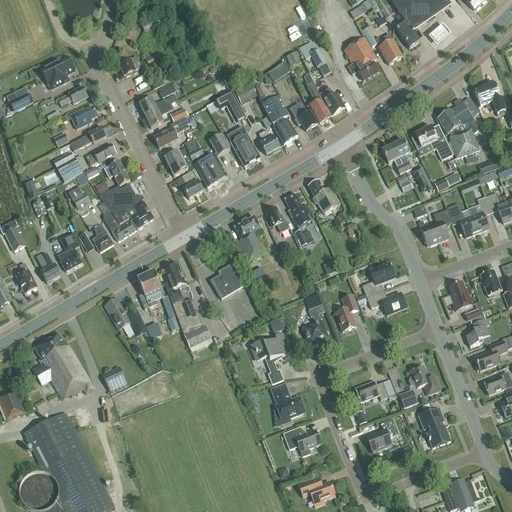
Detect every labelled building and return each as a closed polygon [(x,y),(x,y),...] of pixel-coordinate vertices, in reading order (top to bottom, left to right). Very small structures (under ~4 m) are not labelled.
[(353,0),(346,0),(352,8),(357,5),(353,0)] [(388,0),(399,16),(395,19),(401,27),(396,31),(409,50),(409,51),(419,44),(419,43),(412,34),(414,33),(413,32),(427,23),(429,24),(435,20),(434,18),(449,8),(451,7),(445,0),(388,0)] [(467,0),(465,3),(474,12),(475,11),(476,12),(479,8),(485,2),(483,0),(467,0)] [(136,16),(138,10),(130,7),(130,9),(128,13),(136,16)] [(366,13),(362,7),(351,15),(354,20),(366,13)] [(145,35),(171,24),(168,15),(141,26),(145,35)] [(450,35),(442,25),(428,38),(436,47),(450,35)] [(362,33),(371,49),(377,46),(368,29),(362,33)] [(378,50),(388,67),(402,59),(392,42),(389,37),(379,43),(382,48),(378,50)] [(358,73),(363,82),(378,74),(372,64),(377,61),(364,40),(343,52),(352,66),(347,69),(352,77),(358,73)] [(319,51),(310,56),(318,70),(319,70),(323,79),(331,75),(326,66),(327,66),(319,51)] [(292,66),(301,62),(297,53),(288,57),(292,66)] [(149,70),(162,64),(158,55),(139,64),(136,58),(119,66),(124,78),(125,78),(126,79),(130,77),(130,76),(136,73),(147,67),(149,70)] [(59,63),(58,63),(45,70),(41,73),(48,87),(49,86),(51,92),(68,83),(66,78),(75,73),(74,72),(75,71),(73,66),(71,66),(67,59),(59,63)] [(176,81),(171,69),(159,75),(165,86),(176,81)] [(268,76),(274,85),(280,81),(275,71),(268,76)] [(289,124),(290,123),(270,82),(254,89),(275,132),(284,147),(297,139),(289,124)] [(498,117),(505,114),(508,122),(511,130),(511,129),(511,119),(508,110),(505,111),(493,83),(486,85),(487,89),(480,92),(479,90),(475,92),(475,94),(481,109),(488,105),(492,113),(496,112),(498,117)] [(320,125),(331,118),(321,101),(313,84),(306,87),(314,104),(309,107),(320,125)] [(176,94),(172,85),(158,92),(162,101),(176,94)] [(234,94),(241,106),(257,98),(251,85),(234,94)] [(61,109),(72,104),(73,106),(79,103),(87,99),(83,90),(75,93),(75,92),(68,96),(68,97),(55,103),(56,105),(58,104),(61,109)] [(332,118),(345,110),(336,96),(333,97),(329,90),(322,93),(327,101),(324,103),(332,118)] [(233,95),(217,104),(222,112),(227,109),(232,118),(237,127),(246,122),(242,113),(233,95)] [(7,100),(15,114),(32,105),(28,97),(18,102),(14,96),(7,100)] [(139,107),(145,119),(170,106),(167,101),(160,104),(154,107),(152,102),(152,101),(139,107)] [(461,104),(459,101),(453,105),(456,109),(451,112),(437,121),(447,136),(449,135),(452,138),(449,139),(457,159),(480,151),(474,135),(480,131),(472,119),(462,104),(461,104)] [(170,106),(145,119),(151,131),(163,125),(163,124),(160,118),(172,112),(170,106)] [(298,106),(290,112),(292,116),(296,122),(295,122),(298,128),(302,126),(306,133),(317,127),(310,114),(304,117),(298,106)] [(91,122),(97,119),(92,109),(84,113),(83,111),(70,118),(77,132),(92,124),(91,122)] [(184,120),(187,118),(184,110),(170,117),(174,124),(184,120)] [(49,124),(60,119),(58,113),(47,119),(49,124)] [(189,130),(184,120),(174,124),(174,125),(170,127),(171,131),(153,140),(159,151),(178,141),(175,137),(189,130)] [(102,129),(71,146),(70,147),(74,154),(92,144),(93,146),(107,139),(102,129)] [(227,138),(244,169),(260,160),(242,129),(227,138)] [(430,146),(433,152),(433,153),(439,150),(436,143),(437,143),(430,129),(415,136),(416,138),(411,140),(417,153),(430,146)] [(258,136),(263,145),(260,147),(266,157),(280,149),(273,139),(271,141),(266,132),(258,136)] [(58,150),(69,144),(65,135),(53,141),(58,150)] [(218,158),(230,151),(221,137),(209,143),(218,158)] [(403,142),(392,147),(405,174),(411,171),(408,165),(407,165),(403,158),(409,156),(403,142)] [(446,144),(440,147),(443,152),(437,154),(441,163),(452,157),(446,144)] [(113,157),(111,155),(114,153),(110,146),(86,159),(91,168),(98,164),(99,165),(113,157)] [(381,153),(388,166),(394,163),(397,170),(396,170),(399,176),(405,174),(392,147),(381,153)] [(178,153),(164,160),(167,165),(166,165),(168,169),(169,168),(169,170),(183,163),(188,160),(184,150),(178,153)] [(188,156),(192,164),(204,158),(200,150),(188,156)] [(227,179),(214,157),(194,168),(207,190),(227,179)] [(56,170),(65,165),(62,159),(52,164),(56,170)] [(80,169),(75,160),(65,165),(56,170),(60,179),(80,169)] [(194,171),(188,160),(183,163),(169,170),(174,179),(187,172),(188,175),(194,171)] [(458,169),(458,168),(455,161),(454,161),(447,164),(451,172),(458,169)] [(487,164),(490,173),(498,170),(494,162),(487,164)] [(119,163),(109,169),(104,172),(109,180),(113,178),(119,188),(130,183),(119,163)] [(99,175),(95,169),(84,175),(88,181),(99,175)] [(432,190),(421,169),(412,174),(422,195),(432,190)] [(181,179),(187,190),(183,192),(189,201),(203,193),(197,181),(200,179),(195,171),(181,179)] [(404,194),(412,189),(405,176),(396,181),(404,194)] [(434,185),(439,194),(449,189),(445,180),(434,185)] [(32,183),(24,186),(26,193),(35,190),(32,183)] [(324,193),(318,183),(308,189),(314,199),(312,201),(315,206),(317,206),(323,216),(340,206),(330,190),(324,193)] [(102,185),(96,189),(99,196),(106,192),(102,185)] [(56,190),(59,196),(65,193),(62,186),(56,190)] [(99,199),(110,214),(110,215),(112,214),(119,226),(126,222),(130,220),(137,231),(138,231),(139,231),(142,230),(142,228),(154,221),(143,204),(139,197),(136,199),(129,187),(121,192),(119,188),(99,199)] [(80,197),(76,190),(68,195),(78,212),(91,205),(85,195),(80,197)] [(497,195),(485,200),(491,216),(498,213),(503,226),(511,222),(511,215),(508,205),(501,207),(497,195)] [(48,196),(42,198),(43,202),(44,202),(45,204),(44,204),(46,208),(47,208),(47,210),(48,212),(54,209),(48,196)] [(296,228),(298,227),(300,232),(302,236),(309,232),(305,225),(312,222),(303,205),(300,206),(295,196),(284,202),(290,212),(288,213),(296,228)] [(468,211),(471,219),(477,236),(488,232),(483,218),(491,216),(485,200),(477,203),(479,207),(474,209),(468,211)] [(46,215),(41,202),(32,206),(37,218),(46,215)] [(452,227),(459,224),(465,240),(477,236),(471,219),(464,222),(458,206),(446,211),(452,227)] [(417,220),(427,216),(424,209),(414,213),(417,220)] [(289,230),(285,223),(284,223),(281,216),(279,217),(276,210),(266,214),(273,229),(277,227),(280,234),(289,230)] [(433,217),(437,226),(431,228),(438,245),(448,241),(443,229),(451,226),(446,212),(433,217)] [(343,224),(348,221),(345,215),(345,216),(344,213),(339,216),(343,224)] [(113,219),(110,215),(110,214),(104,218),(103,221),(111,233),(111,234),(118,244),(136,233),(129,222),(120,228),(115,222),(113,220),(113,219)] [(241,243),(235,246),(245,267),(267,256),(258,240),(264,236),(263,235),(264,234),(262,231),(261,230),(254,219),(234,230),(241,243)] [(25,249),(16,231),(18,229),(16,225),(15,223),(0,229),(0,231),(0,232),(3,237),(5,236),(14,255),(25,249)] [(427,249),(438,245),(431,228),(425,230),(422,224),(418,225),(427,249)] [(98,238),(92,241),(100,255),(113,247),(105,233),(105,234),(101,227),(94,231),(98,238)] [(300,245),(302,248),(314,243),(311,237),(309,232),(302,236),(300,232),(295,234),(300,245)] [(68,253),(57,258),(66,274),(83,265),(75,251),(80,248),(74,235),(61,241),(65,249),(66,249),(68,253)] [(78,239),(87,255),(94,251),(85,235),(78,239)] [(291,258),(285,245),(279,248),(285,261),(291,258)] [(47,255),(42,258),(48,270),(41,274),(47,286),(48,285),(49,285),(53,283),(52,282),(60,278),(54,267),(52,265),(47,255)] [(20,268),(23,275),(16,279),(25,296),(38,290),(29,272),(25,265),(20,268)] [(389,265),(370,272),(374,284),(362,288),(366,299),(383,293),(380,286),(394,280),(389,265)] [(221,302),(242,290),(229,268),(218,275),(220,278),(210,284),(221,302)] [(169,284),(164,286),(167,294),(184,338),(190,350),(211,341),(205,328),(202,330),(191,301),(184,304),(178,290),(186,287),(185,285),(186,284),(185,281),(183,280),(179,269),(177,270),(175,269),(172,270),(171,272),(170,273),(170,274),(166,275),(169,284)] [(254,282),(267,276),(264,269),(251,275),(254,282)] [(480,277),(488,298),(501,293),(493,272),(480,277)] [(143,296),(138,298),(144,312),(150,310),(156,307),(155,303),(163,300),(164,300),(160,292),(162,292),(155,274),(137,282),(143,296)] [(0,306),(1,308),(12,303),(0,278),(0,306)] [(466,297),(462,284),(449,289),(452,297),(450,298),(456,313),(472,307),(468,296),(466,297)] [(386,301),(383,293),(367,300),(371,311),(383,307),(387,318),(406,310),(400,295),(386,301)] [(511,310),(511,299),(510,294),(503,297),(509,312),(511,310)] [(318,296),(305,301),(309,313),(319,309),(322,315),(325,314),(318,296)] [(351,315),(358,313),(353,298),(342,301),(346,312),(336,315),(343,334),(356,329),(351,315)] [(115,302),(107,307),(109,312),(108,313),(107,312),(107,313),(118,333),(129,326),(135,340),(147,334),(137,312),(129,316),(127,313),(126,313),(127,314),(125,315),(119,306),(118,307),(115,302)] [(313,319),(315,326),(303,331),(309,347),(317,344),(319,345),(322,346),(324,345),(325,343),(326,341),(328,340),(322,323),(321,324),(318,317),(322,315),(319,309),(309,313),(308,313),(311,320),(313,319)] [(479,319),(477,312),(465,317),(468,323),(470,322),(479,319)] [(479,319),(470,322),(472,327),(485,322),(483,317),(479,319)] [(167,322),(171,334),(179,331),(175,319),(167,322)] [(489,327),(487,321),(485,322),(472,327),(474,333),(473,333),(474,336),(466,339),(470,350),(483,345),(482,342),(489,339),(486,329),(489,327)] [(270,363),(273,362),(290,355),(289,351),(288,351),(282,335),(275,338),(276,342),(264,347),(262,343),(250,348),(253,357),(256,356),(258,360),(262,362),(268,359),(270,363)] [(34,373),(42,387),(51,381),(59,395),(63,402),(71,397),(71,398),(83,391),(86,396),(94,391),(78,363),(68,348),(66,349),(59,336),(35,350),(41,361),(39,362),(42,368),(34,373)] [(500,366),(497,358),(507,354),(503,343),(489,349),(491,354),(474,360),(476,366),(475,367),(477,373),(479,373),(479,374),(500,366)] [(417,391),(424,388),(427,397),(440,393),(435,379),(428,382),(423,369),(410,374),(412,379),(409,380),(408,383),(410,387),(414,389),(416,388),(417,391)] [(120,370),(102,378),(111,396),(128,388),(120,370)] [(279,372),(268,377),(272,387),(283,382),(279,372)] [(500,378),(483,385),(488,398),(505,391),(511,389),(506,376),(500,378)] [(374,384),(355,391),(360,405),(379,398),(380,402),(388,400),(382,385),(375,387),(374,384)] [(304,415),(298,399),(291,402),(285,386),(271,391),(277,407),(275,408),(282,428),(292,424),(291,424),(290,420),(304,415)] [(17,391),(0,397),(0,410),(5,423),(26,415),(17,391)] [(507,404),(500,407),(505,419),(511,416),(511,394),(504,398),(507,404)] [(398,398),(403,412),(409,410),(417,407),(414,399),(408,402),(406,396),(404,396),(398,398)] [(444,424),(439,411),(419,419),(424,432),(429,430),(430,434),(426,436),(428,441),(429,443),(423,446),(425,452),(432,450),(432,451),(450,443),(444,429),(443,429),(442,425),(444,424)] [(65,414),(24,436),(45,476),(47,477),(50,478),(52,480),(54,482),(56,485),(57,487),(58,490),(59,493),(59,495),(59,498),(58,499),(62,506),(65,511),(109,511),(114,510),(65,414)] [(383,432),(366,439),(372,455),(391,448),(389,440),(398,436),(392,421),(380,426),(383,432)] [(509,427),(502,430),(505,438),(511,435),(509,427)] [(296,431),(283,436),(289,452),(298,449),(302,459),(310,456),(308,451),(321,446),(316,432),(299,439),(296,431)] [(318,480),(311,483),(298,488),(303,500),(310,497),(315,509),(324,506),(323,503),(335,498),(329,484),(321,487),(318,480)] [(470,483),(474,481),(442,493),(448,511),(454,511),(482,502),(482,501),(477,503),(470,483)]
